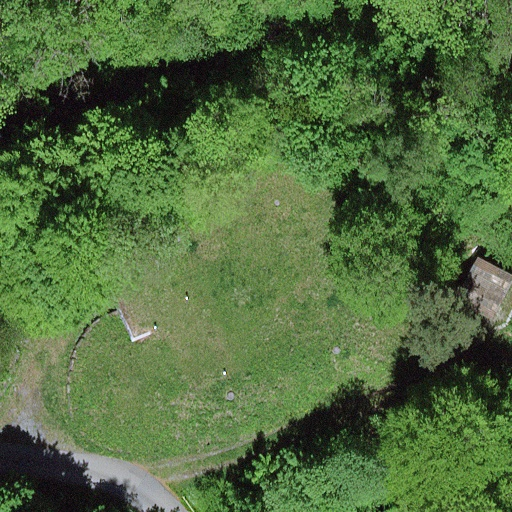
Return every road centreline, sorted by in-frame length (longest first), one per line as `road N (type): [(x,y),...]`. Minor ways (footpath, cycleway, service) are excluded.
road 1 (track): [(132,484),(244,454),(481,361)]
road 2 (track): [(99,293),(69,308),(47,338),(33,462)]
road 3 (unclassified): [(0,458),(95,471),(132,484),(164,511)]
